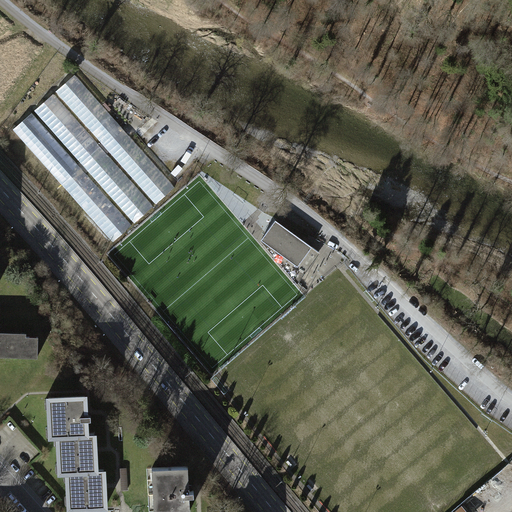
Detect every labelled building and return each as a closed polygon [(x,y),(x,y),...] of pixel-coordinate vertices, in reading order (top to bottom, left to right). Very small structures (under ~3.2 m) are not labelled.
[(35,109),(132,225),(175,190),(77,74),(35,109)] [(132,227),(34,112),(14,129),(112,244),(132,227)] [(321,254),(276,222),(261,242),(298,286),(321,254)] [(0,354),(39,355),(39,334),(27,334),(28,330),(0,328),(0,354)] [(86,391),(44,393),(46,436),(54,436),(56,473),(63,473),(65,510),(107,508),(105,468),(98,468),(96,430),(87,430),(86,391)] [(187,462),(150,465),(152,510),(190,508),(187,462)]
